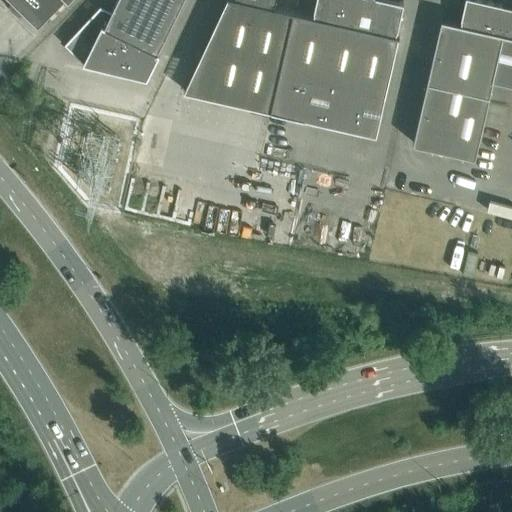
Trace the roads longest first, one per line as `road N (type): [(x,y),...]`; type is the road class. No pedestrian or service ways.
road 1 (tertiary): [(511,356),(333,394),(177,454)]
road 2 (secondary): [(177,454),(126,355),(0,178)]
road 3 (tertiary): [(299,511),(390,478),(511,453)]
road 4 (secondary): [(0,352),(87,511)]
